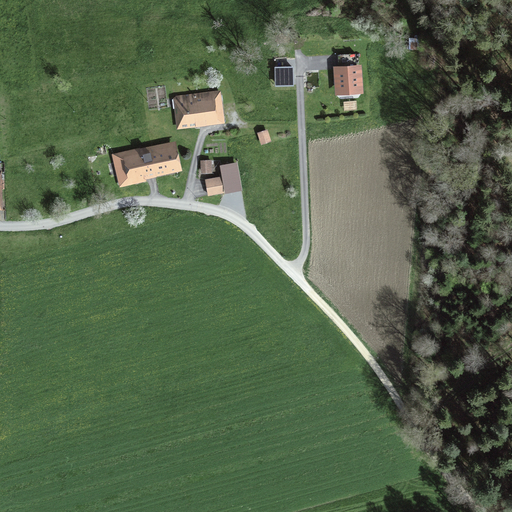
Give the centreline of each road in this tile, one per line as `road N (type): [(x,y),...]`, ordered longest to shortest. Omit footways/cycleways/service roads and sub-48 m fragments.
road 1 (unclassified): [(309,293),(241,222),(207,208),(130,200),(46,223),(0,225)]
road 2 (track): [(480,511),(372,360),(309,293)]
